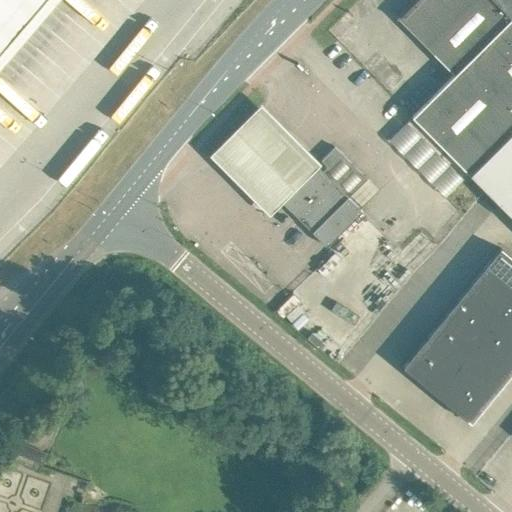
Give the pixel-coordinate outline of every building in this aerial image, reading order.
[(0,0),(0,66),(56,0),(0,0)] [(511,0),(414,0),(400,14),(396,17),(398,19),(399,18),(455,73),(413,115),(427,129),(470,173),(511,215),(511,0)] [(217,154),(271,209),(281,199),(316,165),(262,110),(217,154)] [(392,134),(387,140),(442,194),(447,188),(443,185),(452,176),(411,136),(403,144),(392,134)] [(335,146),(321,159),(327,165),(341,152),(335,146)] [(327,246),(328,244),(362,210),(316,165),(281,199),(327,246)] [(511,257),(501,248),(482,270),(511,293),(511,257)] [(511,303),(511,293),(482,270),(470,285),(504,313),(511,303)] [(504,313),(470,285),(457,300),(491,328),(504,313)] [(491,328),(457,300),(444,316),(478,344),(491,328)] [(511,319),(504,313),(491,328),(511,345),(511,319)] [(478,344),(444,316),(427,338),(461,365),(478,344)] [(511,345),(491,328),(478,344),(511,371),(511,345)] [(461,365),(427,338),(403,366),(437,394),(461,365)] [(511,371),(478,344),(461,365),(494,393),(511,371)] [(494,393),(461,365),(437,394),(471,422),(494,393)] [(12,438),(7,448),(42,463),(46,453),(12,438)]
